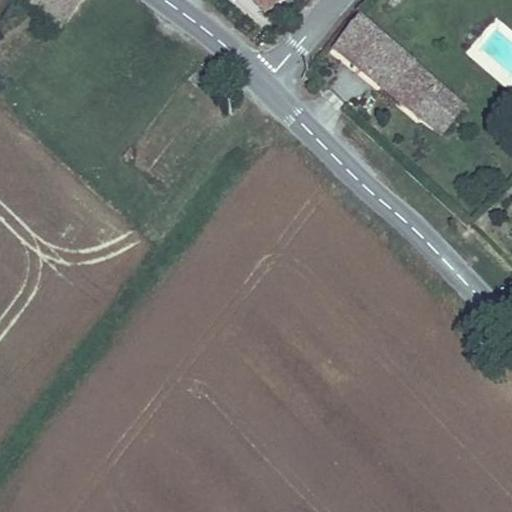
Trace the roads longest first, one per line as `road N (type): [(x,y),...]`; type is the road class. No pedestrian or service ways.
road 1 (secondary): [(264,84),(511,332)]
road 2 (secondary): [(163,0),(264,84)]
